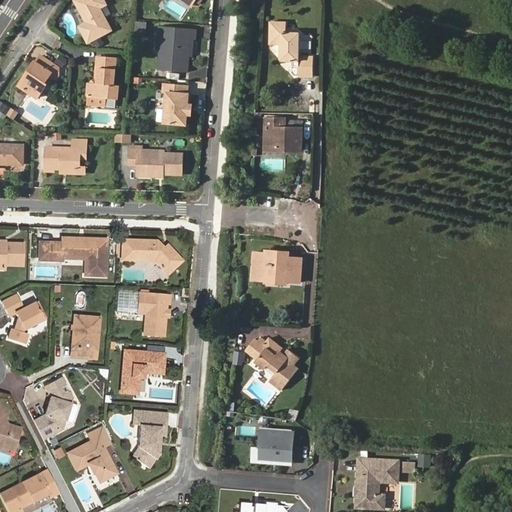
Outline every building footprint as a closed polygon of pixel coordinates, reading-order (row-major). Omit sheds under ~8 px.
[(79,0),(87,17),(89,15),(91,19),(88,21),(82,24),(88,38),(111,28),(101,7),(109,3),(107,0),(79,0)] [(146,32),(147,22),(136,21),(135,31),(146,32)] [(305,63),(305,67),(305,77),(320,78),(320,59),(306,58),(307,34),(294,33),(295,24),(282,24),(281,34),(277,34),(277,45),(288,46),(288,62),(299,63),(305,63)] [(169,26),(168,36),(166,57),(162,56),(161,67),(189,70),(190,53),(192,37),(195,38),(197,38),(198,28),(169,26)] [(31,70),(21,86),(37,96),(47,81),(46,80),(52,71),(53,70),(52,69),(56,63),(42,54),(37,61),(35,59),(29,69),(31,70)] [(116,59),(99,57),(97,80),(92,84),(89,84),(89,96),(92,97),(108,98),(118,99),(119,86),(114,85),(116,59)] [(60,72),(60,65),(56,63),(52,69),(53,70),(52,71),(57,75),(60,72)] [(19,84),(21,86),(31,70),(29,69),(19,84)] [(188,113),(189,104),(190,94),(188,93),(188,85),(166,83),(165,92),(168,92),(166,123),(187,124),(188,113)] [(108,98),(92,97),(91,104),(108,105),(108,98)] [(0,110),(8,116),(12,108),(0,100),(0,110)] [(292,151),(292,153),(302,154),(303,130),(287,129),(287,120),(268,120),(268,129),(272,129),(271,149),(292,151)] [(267,153),(292,153),(292,151),(271,149),(272,129),(268,129),(267,153)] [(115,134),(115,143),(132,143),(132,134),(115,134)] [(76,139),(75,148),(84,148),(83,159),(89,159),(90,139),(76,139)] [(0,165),(4,166),(4,161),(24,162),(25,143),(0,141),(0,165)] [(48,167),(64,168),(83,169),(83,167),(83,159),(84,148),(75,148),(49,146),(48,167)] [(149,177),(162,177),(163,172),(167,172),(166,175),(185,176),(186,156),(167,155),(145,153),(145,151),(132,150),(130,166),(140,166),(141,161),(150,161),(149,177)] [(140,176),(149,177),(150,161),(141,161),(140,166),(140,176)] [(86,255),(85,261),(85,274),(105,275),(105,239),(86,238),(86,241),(79,241),(79,238),(61,238),(61,243),(40,242),(40,260),(62,260),(62,254),(86,255)] [(174,261),(178,258),(169,248),(163,252),(159,248),(159,247),(160,246),(156,242),(146,241),(145,242),(140,242),(140,241),(123,240),(122,259),(155,261),(167,276),(178,267),(174,261)] [(0,269),(4,270),(4,264),(22,265),(23,244),(4,243),(4,245),(0,245),(0,269)] [(303,260),(289,260),(275,259),(276,255),(276,254),(275,253),(275,252),(274,252),(274,251),(273,251),(272,251),(271,251),(270,251),(270,252),(269,252),(269,253),(269,254),(268,259),(256,258),(254,280),(266,282),(266,276),(275,277),(282,282),(290,283),(301,283),(303,260)] [(182,264),(178,258),(174,261),(178,267),(182,264)] [(290,287),(290,283),(282,282),(275,277),(266,276),(266,282),(266,285),(290,287)] [(180,295),(188,296),(189,287),(181,286),(180,295)] [(117,313),(136,313),(137,292),(117,291),(117,313)] [(144,333),(164,335),(168,295),(140,292),(139,305),(146,306),(144,333)] [(15,294),(0,302),(7,316),(14,312),(17,318),(13,329),(10,328),(7,338),(22,344),(26,334),(20,332),(21,330),(43,319),(34,302),(22,307),(15,294)] [(87,350),(95,351),(98,319),(72,316),(68,356),(86,358),(87,350)] [(286,354),(288,351),(275,340),(272,344),(266,339),(263,343),(261,341),(253,352),(262,359),(260,361),(269,368),(273,363),(282,370),(274,380),(287,390),(303,369),(298,365),(302,359),(293,351),(291,353),(289,356),(286,354)] [(94,359),(95,351),(87,350),(86,358),(94,359)] [(124,350),(123,360),(120,391),(149,394),(150,379),(155,379),(155,372),(162,373),(163,354),(124,350)] [(235,350),(233,365),(242,366),(244,351),(235,350)] [(78,386),(87,388),(86,392),(100,396),(104,381),(95,379),(96,373),(82,369),(78,386)] [(59,377),(53,380),(57,388),(63,386),(59,377)] [(42,414),(31,419),(41,439),(53,433),(55,423),(61,425),(69,398),(67,393),(58,390),(57,388),(53,380),(42,386),(47,397),(42,414)] [(0,445),(4,446),(5,443),(13,445),(17,431),(10,429),(11,425),(7,424),(4,418),(6,417),(0,404),(0,445)] [(128,425),(136,426),(138,411),(130,410),(128,425)] [(138,411),(136,426),(134,449),(128,452),(127,457),(141,465),(156,455),(157,447),(153,447),(153,441),(157,442),(158,438),(162,439),(163,428),(160,428),(161,414),(138,411)] [(277,449),(278,433),(268,432),(268,418),(249,416),(248,431),(246,430),(245,443),(248,443),(247,447),(246,462),(261,463),(263,444),(267,445),(267,448),(277,449)] [(59,430),(61,425),(55,423),(53,433),(59,430)] [(74,471),(86,465),(89,463),(94,473),(98,482),(114,474),(95,439),(65,454),(74,471)] [(52,450),(56,459),(64,456),(60,447),(52,450)] [(357,459),(356,486),(356,488),(357,489),(357,493),(355,494),(355,496),(355,506),(375,507),(376,495),(377,481),(395,482),(396,461),(357,459)] [(415,473),(416,462),(408,462),(407,472),(415,473)] [(49,496),(57,492),(46,469),(0,492),(10,511),(15,511),(22,509),(20,507),(48,493),(49,496)] [(384,495),(376,495),(375,507),(383,507),(384,495)] [(285,511),(280,507),(273,506),(274,504),(262,503),(261,505),(250,504),(250,508),(247,508),(247,504),(237,503),(236,511),(285,511)]
